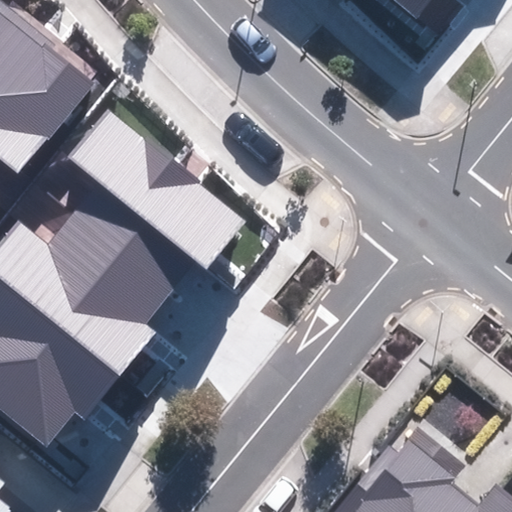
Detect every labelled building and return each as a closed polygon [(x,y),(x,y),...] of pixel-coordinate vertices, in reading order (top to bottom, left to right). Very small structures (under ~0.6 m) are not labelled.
[(0,0),(0,200),(93,82),(50,48),(54,43),(0,0)] [(394,0),(415,17),(428,0),(394,0)] [(0,411),(47,448),(74,414),(86,423),(158,334),(142,321),(194,256),(207,267),(245,220),(106,109),(66,158),(97,183),(46,246),(15,221),(0,239),(0,411)] [(511,511),(511,496),(495,483),(476,506),(449,485),(468,461),(422,424),(402,449),(391,441),(333,511),(511,511)] [(0,511),(8,511),(11,508),(0,499),(0,490),(6,483),(0,478),(0,511)]
